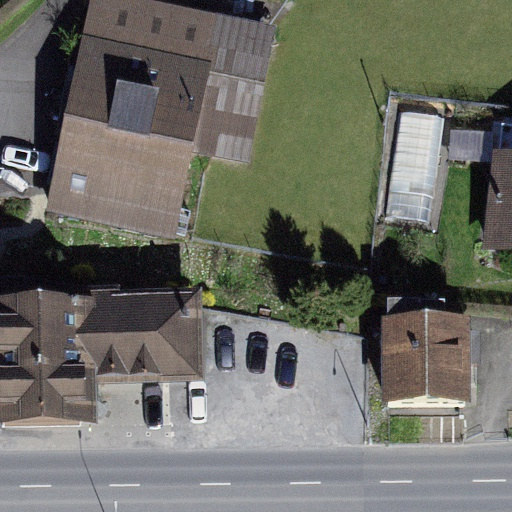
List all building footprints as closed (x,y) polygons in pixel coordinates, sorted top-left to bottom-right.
[(273,42),(90,6),(44,231),(177,257),(195,164),(247,175),(273,42)] [(431,202),(443,121),(404,116),(392,196),(431,202)] [(511,169),(498,168),(486,262),(511,265),(511,169)] [(195,309),(0,306),(0,434),(93,435),(93,398),(194,399),(195,309)] [(464,333),(379,334),(379,418),(464,418),(464,333)]
